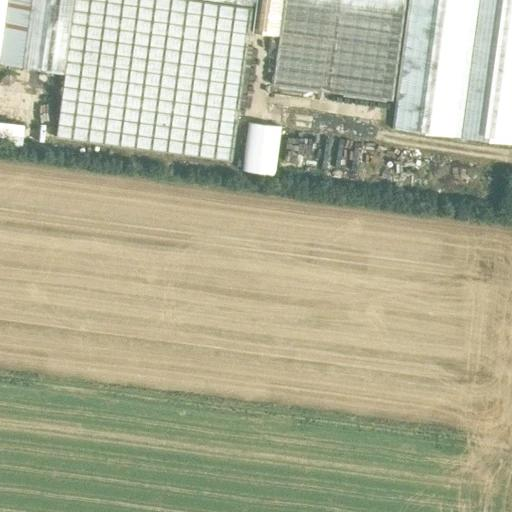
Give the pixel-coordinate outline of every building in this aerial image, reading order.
[(0,0),(0,64),(27,68),(35,0),(0,0)] [(72,0),(35,0),(27,68),(63,73),(72,0)] [(72,0),(63,73),(64,74),(55,138),(231,162),(251,8),(254,8),(251,33),(279,37),(283,0),(72,0)] [(404,0),(283,0),(279,37),(272,87),(391,102),(404,0)] [(472,0),(409,0),(392,130),(454,138),(472,0)] [(511,0),(472,0),(454,138),(511,145),(511,0)] [(23,125),(0,122),(0,147),(21,149),(23,125)] [(280,127),(248,123),(241,171),(274,175),(280,127)]
